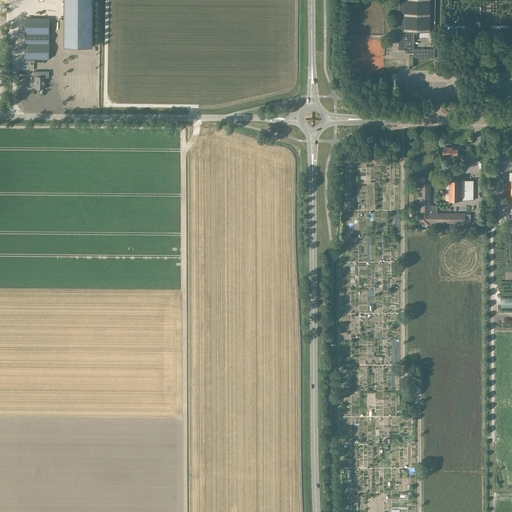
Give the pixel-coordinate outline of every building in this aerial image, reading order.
[(435,31),(435,0),(396,0),(397,30),(393,34),(393,38),(398,43),(398,49),(403,49),(403,50),(405,50),(405,53),(413,53),(414,48),(414,31),(435,31)] [(65,7),(65,47),(91,47),(92,7),(65,7)] [(25,19),(25,59),(49,59),(49,19),(25,19)] [(416,58),(430,58),(435,58),(435,48),(435,49),(414,48),(413,53),(413,58),(416,58)] [(36,89),(45,89),(45,78),(49,78),(49,72),(34,72),(33,75),(36,75),(36,89)] [(461,147),(452,147),(442,147),(442,155),(443,155),(442,157),(447,157),(447,155),(453,155),(453,158),(456,158),(456,162),(461,162),(461,153),(461,147)] [(418,225),(426,225),(429,223),(465,223),(465,214),(437,213),(437,206),(429,205),(430,178),(420,177),(420,213),(418,217),(418,225)] [(446,180),(445,200),(463,200),(473,200),(473,180),(463,180),(461,180),(446,180)]
